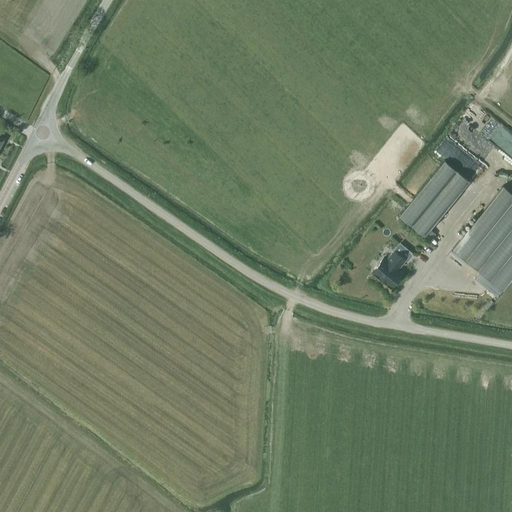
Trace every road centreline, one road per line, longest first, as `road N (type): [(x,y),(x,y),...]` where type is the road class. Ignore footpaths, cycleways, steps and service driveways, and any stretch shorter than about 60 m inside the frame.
road 1 (unclassified): [(511,345),(331,310),(288,294),(38,130)]
road 2 (tertiary): [(38,130),(109,0)]
